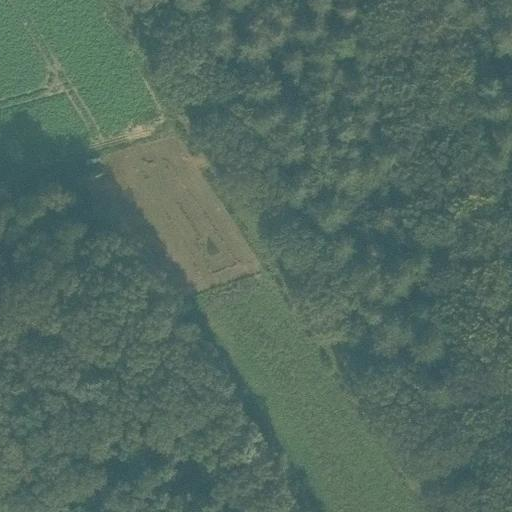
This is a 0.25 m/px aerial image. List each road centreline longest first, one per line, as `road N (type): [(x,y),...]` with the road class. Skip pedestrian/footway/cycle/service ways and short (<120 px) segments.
road 1 (track): [(453,511),(412,459),(127,0)]
road 2 (track): [(411,0),(511,469)]
